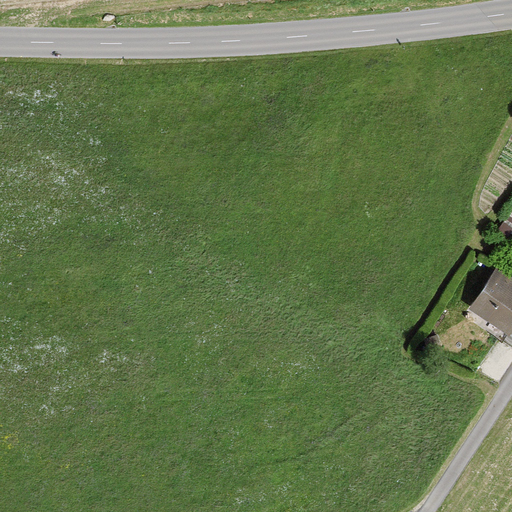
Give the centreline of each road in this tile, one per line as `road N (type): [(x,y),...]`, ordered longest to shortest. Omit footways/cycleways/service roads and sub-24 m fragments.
road 1 (tertiary): [(0,41),(269,39),(511,13)]
road 2 (unclassified): [(511,385),(430,511)]
